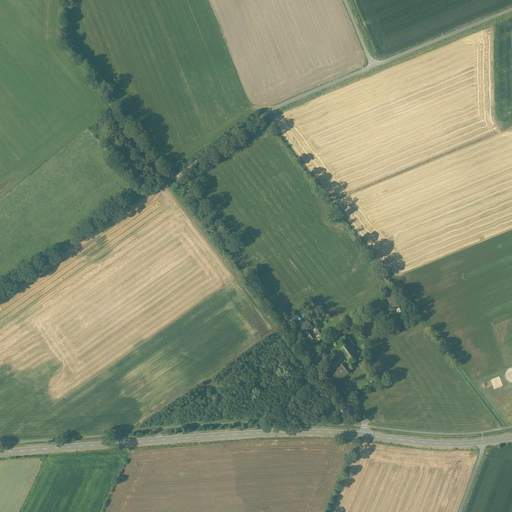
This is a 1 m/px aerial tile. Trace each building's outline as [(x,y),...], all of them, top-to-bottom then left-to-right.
[(406,309),(392,289),(384,295),(398,315),(406,309)] [(403,314),(395,320),(398,324),(406,318),(403,314)] [(308,321),(301,325),(303,326),(299,328),(303,335),(305,334),(305,333),(313,328),(308,321)] [(313,328),(305,333),(305,334),(310,341),(310,340),(316,337),(317,338),(318,338),(320,340),(323,337),(315,327),(313,328)] [(360,358),(346,338),(335,346),(346,361),(350,366),(360,358)] [(346,361),(332,372),(338,380),(342,377),(341,377),(347,373),(345,370),(350,366),(346,361)]
